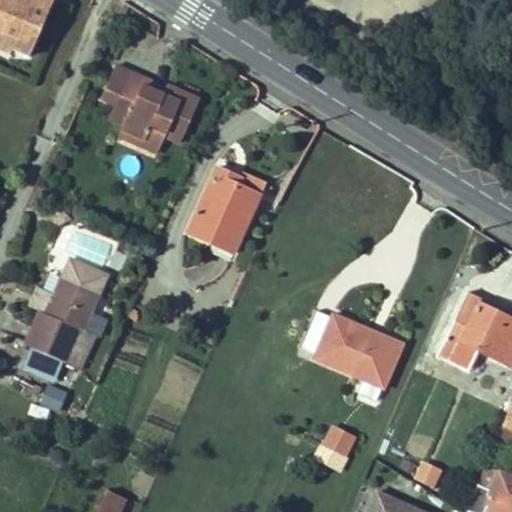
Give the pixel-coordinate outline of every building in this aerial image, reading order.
[(0,0),(0,42),(29,56),(53,0),(0,0)] [(110,121),(122,127),(158,143),(161,136),(180,143),(199,99),(166,84),(164,87),(115,65),(102,96),(118,103),(110,121)] [(291,174),(333,198),(356,148),(319,126),(291,174)] [(158,143),(122,127),(118,136),(154,152),(158,143)] [(388,228),(414,182),(356,148),(333,198),(362,214),(388,228)] [(258,200),(237,191),(242,179),(217,169),(189,236),(234,256),(258,200)] [(242,179),(237,191),(258,200),(265,183),(245,173),(242,179)] [(325,215),(333,198),(291,174),(281,191),(325,215)] [(354,230),(362,214),(333,198),(325,215),(354,230)] [(63,220),(61,213),(49,220),(53,228),(65,221),(63,220)] [(107,276),(68,259),(54,295),(49,293),(40,311),(26,344),(66,362),(80,330),(82,331),(107,276)] [(40,311),(49,293),(37,288),(29,306),(40,311)] [(511,318),(465,294),(436,355),(469,370),(479,350),(509,365),(511,359),(511,318)] [(358,393),(375,400),(381,386),(384,387),(399,349),(369,337),(372,329),(334,313),(315,358),(364,379),(358,393)] [(369,337),(399,349),(402,342),(372,329),(369,337)] [(81,369),(95,337),(82,331),(80,330),(66,362),(81,369)] [(30,350),(21,373),(53,385),(61,362),(30,350)] [(13,382),(38,394),(41,390),(34,385),(36,383),(17,375),(13,382)] [(46,385),(41,406),(62,411),(66,390),(46,385)] [(511,401),(502,425),(511,428),(511,401)] [(502,458),(511,435),(511,428),(502,425),(490,453),(502,458)] [(332,431),(325,445),(344,454),(351,440),(332,431)] [(511,511),(511,476),(497,470),(502,458),(490,453),(476,485),(488,490),(484,501),(511,511)] [(421,464),(414,477),(434,488),(441,475),(421,464)] [(474,511),(485,488),(476,485),(464,511),(474,511)] [(107,490),(96,511),(121,511),(127,500),(107,490)] [(422,511),(376,492),(367,511),(422,511)] [(486,511),(511,511),(484,501),(480,509),(486,511)]
